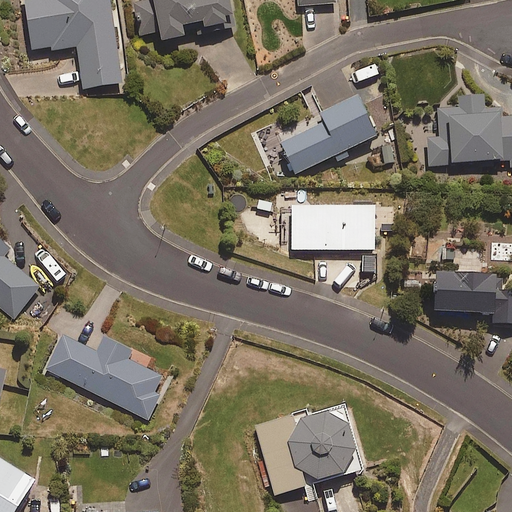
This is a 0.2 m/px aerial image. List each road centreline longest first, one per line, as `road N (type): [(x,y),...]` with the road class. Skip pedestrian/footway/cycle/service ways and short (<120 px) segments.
road 1 (residential): [(90,225),(175,139),(348,43),(511,12)]
road 2 (residential): [(511,426),(402,353),(211,290),(136,259),(90,225)]
road 3 (residential): [(90,225),(0,127)]
